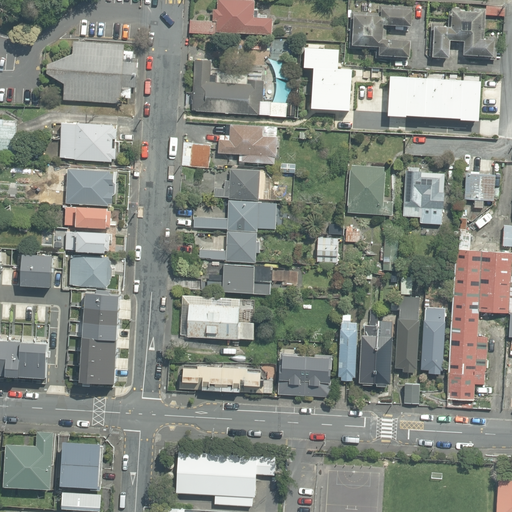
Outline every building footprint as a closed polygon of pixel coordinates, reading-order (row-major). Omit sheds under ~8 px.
[(218,21),(217,32),(273,34),(273,35),(274,18),(259,17),(259,8),(256,8),(256,0),(255,0),(254,0),(218,0),(218,9),(215,9),(214,21),(218,21)] [(377,57),(410,59),(411,40),(387,39),(387,24),(411,26),(412,7),(380,5),(379,13),(352,11),(351,46),(378,48),(377,57)] [(505,16),(506,7),(487,6),(486,15),(505,16)] [(464,58),(497,60),(498,46),(493,46),(494,36),(487,36),(487,39),(481,39),(482,28),(485,28),(486,9),(475,8),(475,11),(462,11),(462,7),(450,7),(449,27),(444,27),(444,23),(432,23),(430,56),(450,57),(451,40),(465,41),(464,58)] [(217,34),(217,32),(218,21),(214,21),(192,20),(191,32),(217,34)] [(65,99),(122,103),(122,98),(132,98),(133,86),(138,87),(140,62),(134,62),(135,51),(126,50),(126,44),(75,41),(74,54),(49,64),(49,73),(66,83),(65,99)] [(338,69),(339,50),(306,49),(305,68),(314,69),(312,108),(349,110),(352,70),(338,69)] [(193,110),(266,114),(267,101),(264,101),(265,80),(249,79),(249,84),(217,82),(218,75),(212,74),(213,60),(197,59),(193,110)] [(480,124),(483,80),(389,74),(387,118),(410,119),(410,117),(460,120),(460,123),(480,124)] [(269,115),(286,117),(287,103),(270,101),(269,115)] [(0,152),(16,153),(18,120),(0,119),(0,152)] [(62,157),(114,160),(114,158),(117,158),(119,128),(115,127),(115,125),(64,122),(62,157)] [(275,163),(278,126),(231,123),(230,125),(227,125),(226,135),(220,134),(219,152),(222,152),(221,160),(229,161),(230,153),(240,154),(240,161),(275,163)] [(183,165),(210,168),(212,145),(185,142),(183,165)] [(282,163),(282,173),(298,174),(298,164),(282,163)] [(393,215),(394,201),(384,201),(386,172),(385,172),(386,167),(353,165),(353,169),(352,169),(349,212),(393,215)] [(406,169),(403,215),(413,216),(412,223),(443,225),(446,174),(422,172),(422,169),(420,169),(420,166),(409,165),(409,169),(406,169)] [(68,203),(110,205),(110,203),(114,203),(114,195),(117,193),(117,183),(115,181),(116,173),(112,173),(112,171),(70,168),(68,191),(53,190),(52,200),(68,201),(68,203)] [(230,198),(260,200),(261,170),(232,168),(231,181),(226,181),(226,188),(215,188),(215,196),(230,197),(230,198)] [(465,199),(494,201),(496,174),(467,173),(465,199)] [(266,198),(276,199),(276,189),(267,189),(266,198)] [(276,228),(277,203),(229,200),(228,218),(195,217),(194,227),(258,231),(258,227),(276,228)] [(78,226),(109,228),(109,226),(112,226),(113,210),(109,210),(110,208),(79,206),(79,207),(67,206),(67,224),(78,225),(78,226)] [(179,226),(193,227),(194,208),(180,207),(179,226)] [(507,313),(511,252),(470,250),(471,233),(467,233),(468,218),(461,217),(459,249),(457,249),(448,398),(474,400),(476,383),(478,336),(480,311),(507,313)] [(330,233),(343,234),(344,224),(331,223),(330,225),(328,224),(328,228),(330,228),(330,233)] [(353,231),(353,226),(347,226),(347,231),(346,231),(346,241),(360,241),(360,231),(353,231)] [(79,250),(107,252),(107,249),(111,250),(111,233),(108,233),(108,232),(80,231),(80,232),(68,231),(67,249),(79,249),(79,250)] [(227,260),(257,261),(257,252),(261,252),(261,242),(258,241),(258,232),(229,231),(228,250),(201,248),(201,257),(227,259),(227,260)] [(318,261),(338,262),(339,237),(318,237),(318,261)] [(385,238),(384,270),(397,270),(399,238),(385,238)] [(70,282),(106,283),(108,255),(71,253),(70,282)] [(21,286),(51,287),(52,256),(23,254),(21,286)] [(380,271),(380,260),(370,259),(369,271),(380,271)] [(272,294),(273,265),(224,263),(223,274),(209,273),(209,280),(213,280),(213,282),(208,281),(208,284),(204,284),(204,289),(223,289),(223,291),(272,294)] [(350,282),(350,273),(342,273),(342,282),(350,282)] [(401,293),(413,294),(413,276),(402,276),(401,293)] [(87,293),(81,381),(114,383),(120,295),(110,295),(111,290),(97,290),(96,294),(87,293)] [(187,335),(255,338),(256,321),(240,321),(241,297),(184,295),(183,304),(189,304),(187,335)] [(404,371),(416,372),(416,368),(418,368),(421,297),(399,296),(398,309),(400,309),(400,318),(399,318),(396,367),(404,367),(404,371)] [(70,305),(56,303),(55,322),(69,324),(70,305)] [(430,373),(441,373),(441,370),(444,370),(446,320),(445,320),(446,308),(426,307),(426,319),(425,319),(422,369),(430,369),(430,373)] [(373,382),(375,382),(380,310),(371,309),(370,334),(363,334),(360,381),(365,381),(364,383),(373,383),(373,382)] [(380,310),(375,382),(378,382),(378,385),(388,385),(388,383),(391,383),(394,335),(387,335),(388,310),(380,310)] [(342,379),(353,379),(354,376),(357,376),(359,328),(358,328),(358,322),(351,321),(351,315),(344,314),(343,328),(342,327),(340,375),(343,375),(342,379)] [(478,336),(476,383),(485,384),(485,370),(487,370),(488,336),(478,336)] [(0,375),(46,379),(48,344),(0,340),(0,375)] [(278,393),(305,395),(307,354),(299,354),(299,352),(282,351),(282,359),(283,359),(283,363),(281,363),(280,375),(279,375),(278,393)] [(307,354),(305,395),(331,396),(333,354),(317,353),(317,355),(307,354)] [(181,388),(223,390),(224,365),(199,364),(199,367),(185,366),(185,375),(182,374),(181,388)] [(224,365),(223,390),(273,392),(274,379),(262,379),(262,371),(248,370),(248,366),(224,365)] [(405,404),(421,404),(422,385),(406,384),(405,404)] [(6,485),(53,488),(56,431),(39,431),(38,445),(8,443),(6,485)] [(93,488),(103,489),(105,445),(103,445),(103,442),(65,440),(62,484),(93,486),(93,488)] [(216,503),(254,505),(254,496),(256,496),(258,473),(276,474),(277,455),(180,450),(177,491),(216,494),(216,503)] [(497,511),(511,511),(511,478),(499,478),(497,511)] [(101,511),(102,493),(64,490),(63,507),(74,507),(74,510),(101,511)]
